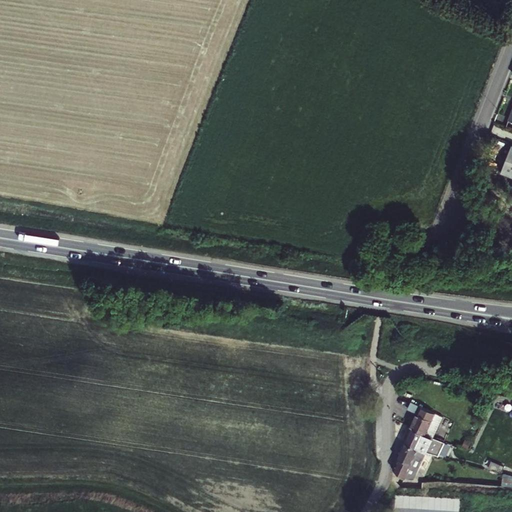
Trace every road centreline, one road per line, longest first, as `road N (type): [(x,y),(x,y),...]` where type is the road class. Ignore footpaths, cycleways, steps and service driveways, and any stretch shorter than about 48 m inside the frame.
road 1 (trunk): [(0,237),(401,300)]
road 2 (residential): [(511,387),(418,369),(394,377),(382,484),(363,511)]
road 3 (residential): [(448,230),(511,51)]
road 4 (track): [(172,511),(83,483),(0,485)]
